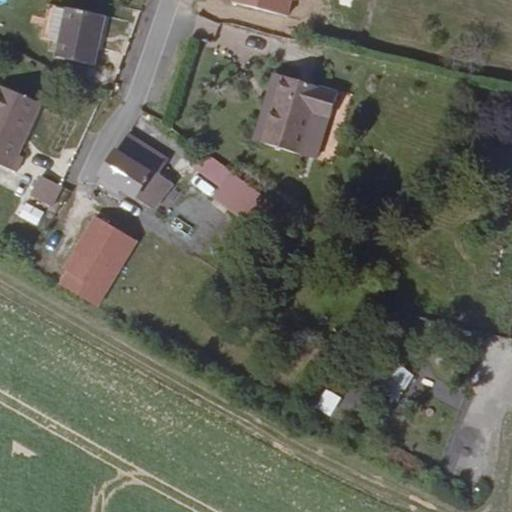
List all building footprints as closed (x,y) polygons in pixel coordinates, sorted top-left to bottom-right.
[(93,63),(100,13),(44,2),(39,33),(57,37),(54,55),(93,63)] [(340,125),(347,99),(291,85),(274,148),(312,158),(323,120),(340,125)] [(15,160),(38,107),(0,89),(0,169),(12,175),(19,161),(15,160)] [(169,166),(130,138),(129,137),(98,185),(118,199),(122,193),(155,217),(174,190),(161,180),(169,166)] [(231,170),(203,150),(192,165),(220,185),(231,170)] [(42,201),(54,184),(36,170),(23,187),(42,201)] [(25,199),(18,214),(36,223),(44,209),(25,199)] [(291,237),(302,222),(273,200),(262,215),(291,237)]
